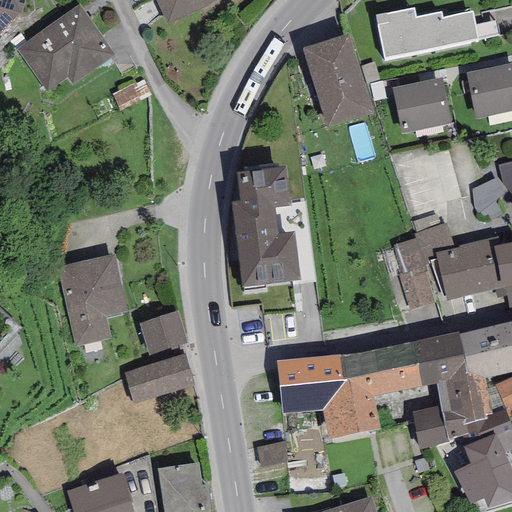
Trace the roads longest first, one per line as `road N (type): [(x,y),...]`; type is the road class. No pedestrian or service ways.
road 1 (tertiary): [(312,0),(255,66),(217,156),(204,269),(217,368)]
road 2 (residential): [(511,318),(217,368)]
road 3 (tertiary): [(217,368),(240,511)]
